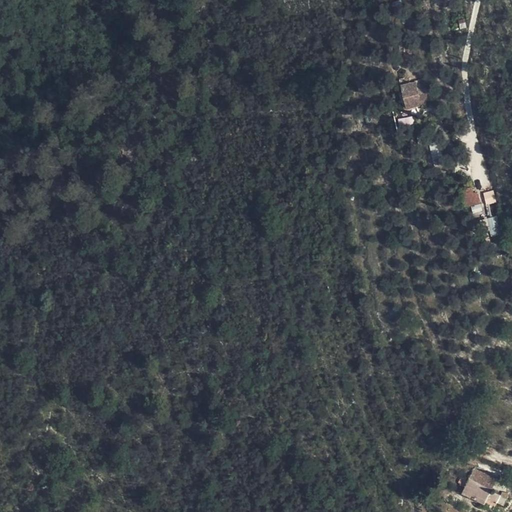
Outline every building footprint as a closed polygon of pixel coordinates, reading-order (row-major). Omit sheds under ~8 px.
[(420,73),(424,96),(429,95),(428,90),(433,88),(429,69),(419,71),(420,73)] [(409,100),(424,96),(420,73),(408,76),(407,70),(403,71),(409,100)] [(397,119),(398,129),(413,127),(412,117),(397,119)] [(477,183),(475,176),(465,179),(471,196),(485,191),(482,181),(477,183)] [(507,221),(502,204),(493,207),(498,224),(507,221)] [(329,270),(316,275),(319,286),(333,281),(329,270)] [(154,360),(142,363),(144,375),(157,372),(154,360)] [(474,463),(461,488),(474,494),(485,498),(486,496),(495,501),(498,496),(502,490),(500,490),(491,486),(497,475),(474,463)] [(502,487),(500,490),(502,490),(498,496),(504,500),(507,492),(506,489),(502,487)]
